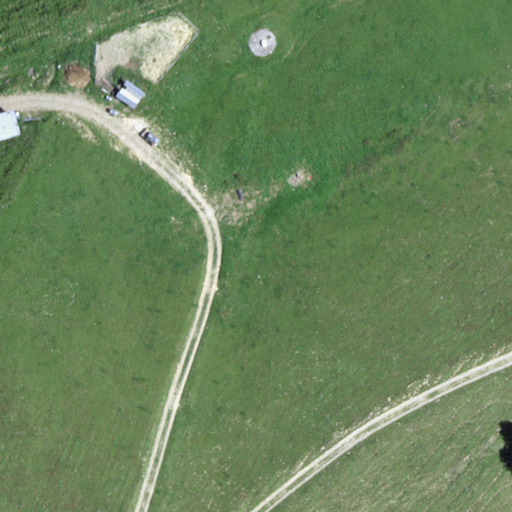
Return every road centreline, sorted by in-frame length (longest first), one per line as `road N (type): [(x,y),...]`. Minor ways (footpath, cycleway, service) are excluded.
road 1 (track): [(0,105),(83,108),(139,143),(198,202),(213,230),(215,264),(141,511)]
road 2 (track): [(259,511),(379,423),(511,358)]
